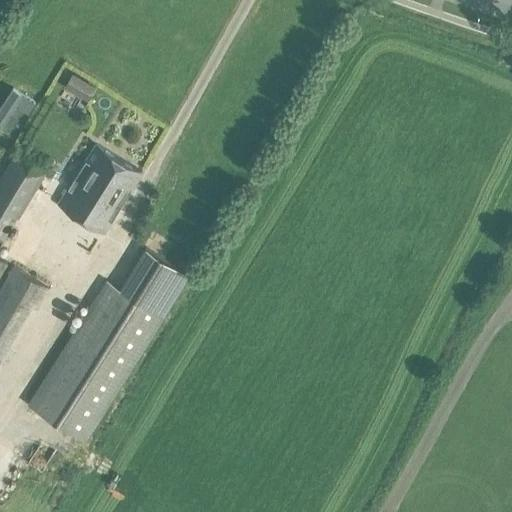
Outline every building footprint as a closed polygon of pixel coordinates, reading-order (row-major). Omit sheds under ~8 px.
[(73,72),(65,86),(66,86),(79,94),(87,80),(73,72)] [(126,147),(137,136),(128,126),(117,138),(126,147)] [(65,194),(41,232),(87,261),(113,219),(129,194),(142,173),(142,172),(140,170),(97,143),(65,194)] [(208,145),(180,196),(197,205),(224,153),(208,145)] [(18,218),(47,171),(16,152),(0,178),(0,271),(6,262),(0,258),(0,239),(15,215),(18,218)] [(28,404),(87,441),(191,275),(147,247),(121,288),(107,279),(106,280),(76,328),(28,404)] [(38,306),(49,288),(13,267),(0,288),(0,359),(33,304),(38,306)] [(35,446),(27,464),(39,470),(48,453),(35,446)] [(435,511),(447,484),(431,477),(416,511),(435,511)]
